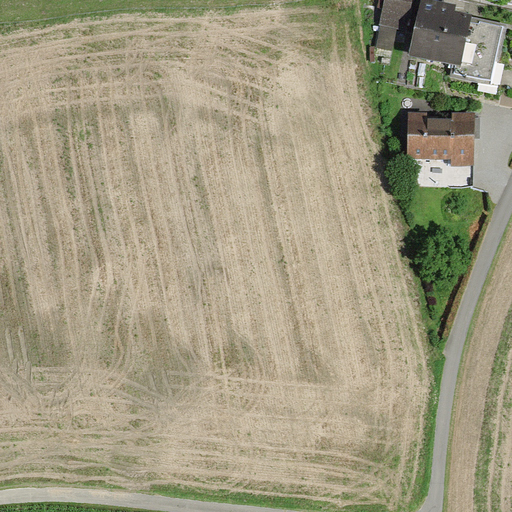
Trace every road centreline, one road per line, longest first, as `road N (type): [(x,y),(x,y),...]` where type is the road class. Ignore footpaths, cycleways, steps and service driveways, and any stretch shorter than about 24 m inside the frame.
road 1 (residential): [(511,192),(456,345),(435,511)]
road 2 (track): [(239,511),(91,496),(0,497)]
